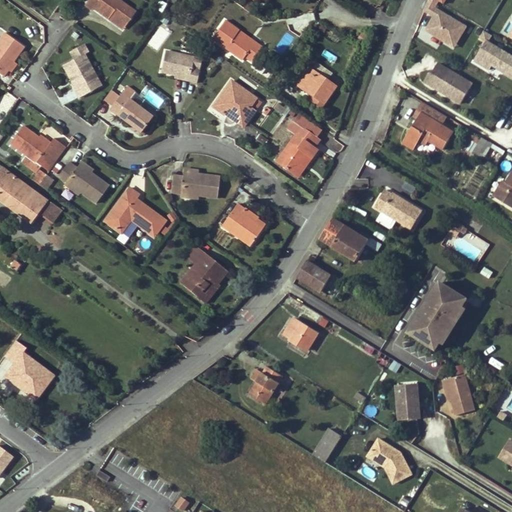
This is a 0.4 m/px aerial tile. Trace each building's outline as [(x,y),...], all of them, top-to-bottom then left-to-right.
[(119,0),(88,0),(85,5),(92,11),(94,8),(109,19),(111,16),(125,26),(136,12),(119,0)] [(436,0),(429,0),(425,11),(435,17),(426,31),(455,48),(472,21),(448,7),(436,0)] [(255,5),(250,1),(245,8),(250,11),(255,5)] [(125,26),(111,16),(109,19),(123,29),(125,26)] [(212,38),(242,60),(245,57),(252,62),(262,47),(255,42),(252,45),(237,34),(239,31),(225,20),(212,38)] [(237,34),(252,45),(255,42),(239,31),(237,34)] [(3,33),(0,36),(0,73),(3,76),(8,69),(5,67),(10,60),(13,62),(24,47),(3,33)] [(511,53),(488,39),(476,59),(492,68),(494,63),(511,74),(511,53)] [(70,52),(74,60),(64,65),(73,80),(74,79),(79,88),(76,90),(80,98),(103,86),(85,54),(89,51),(85,44),(70,52)] [(166,51),(161,71),(175,74),(189,77),(189,80),(197,82),(200,69),(192,68),(195,58),(166,51)] [(468,81),(433,60),(426,71),(424,70),(419,78),(443,93),(444,90),(447,93),(446,95),(456,101),(468,81)] [(266,68),(256,61),(252,67),(261,74),(266,68)] [(296,64),(292,61),(285,70),(288,72),(289,70),(291,71),(296,64)] [(308,67),(296,84),(303,89),(309,94),(314,97),(310,103),(319,109),(335,86),(308,67)] [(235,83),(216,110),(227,118),(228,117),(230,114),(237,119),(235,122),(242,128),(256,109),(251,105),(256,99),(235,83)] [(149,92),(146,99),(158,105),(162,98),(149,92)] [(152,116),(122,94),(110,110),(129,124),(131,122),(135,125),(133,127),(140,132),(152,116)] [(314,97),(309,94),(305,99),(310,103),(314,97)] [(256,99),(251,105),(256,109),(260,102),(256,99)] [(423,113),(419,120),(420,121),(416,127),(415,126),(405,142),(415,149),(421,141),(427,145),(429,141),(444,150),(454,132),(444,125),(448,117),(424,102),(418,111),(423,113)] [(414,117),(419,120),(423,113),(418,111),(414,117)] [(237,119),(230,114),(228,117),(235,122),(237,119)] [(301,126),(316,137),(322,129),(307,119),(301,126)] [(295,135),(276,161),(295,175),(308,156),(311,158),(317,150),(314,147),(320,140),(316,137),(301,126),(293,120),(287,129),(295,135)] [(21,127),(9,144),(22,154),(34,164),(42,169),(60,144),(53,139),(49,144),(47,147),(38,139),(21,127)] [(490,142),(471,130),(462,145),(481,157),(490,142)] [(47,147),(49,144),(40,136),(38,139),(47,147)] [(47,174),(66,148),(60,144),(42,169),(47,174)] [(34,164),(22,154),(17,160),(30,170),(34,164)] [(298,177),(311,158),(308,156),(295,175),(298,177)] [(78,164),(90,173),(93,170),(80,161),(78,164)] [(80,192),(95,204),(108,186),(90,173),(78,164),(75,168),(68,163),(58,176),(65,182),(80,192)] [(0,164),(0,200),(31,223),(39,212),(53,223),(62,210),(51,202),(50,204),(46,201),(47,200),(2,168),(3,167),(0,164)] [(33,179),(39,184),(46,175),(40,170),(33,179)] [(220,178),(199,176),(184,174),(183,178),(173,178),(171,194),(182,195),(199,197),(218,199),(220,178)] [(46,189),(54,180),(46,175),(39,184),(46,189)] [(511,175),(507,183),(503,180),(494,196),(511,207),(511,175)] [(63,185),(78,195),(80,192),(65,182),(63,185)] [(105,222),(121,233),(130,221),(136,225),(153,237),(165,221),(141,204),(139,206),(133,202),(135,199),(138,195),(129,188),(105,222)] [(392,194),(385,190),(375,207),(385,212),(412,229),(423,210),(409,202),(408,204),(404,201),(405,199),(393,192),(392,194)] [(238,204),(222,226),(251,247),(264,228),(255,222),(242,213),(245,209),(238,204)] [(242,213),(255,222),(258,219),(259,217),(246,207),(245,209),(242,213)] [(363,233),(362,235),(333,218),(321,238),(357,260),(368,244),(378,250),(382,244),(363,233)] [(266,225),(258,219),(255,222),(264,228),(266,225)] [(449,234),(455,238),(458,232),(463,235),(467,228),(456,222),(449,234)] [(274,236),(264,228),(251,247),(261,254),(274,236)] [(180,283),(197,296),(208,283),(207,282),(210,278),(216,283),(227,270),(204,252),(203,254),(194,247),(187,257),(195,264),(180,283)] [(16,271),(20,264),(14,260),(10,267),(16,271)] [(322,292),(331,275),(307,261),(298,277),(322,292)] [(484,268),(481,274),(489,279),(493,273),(484,268)] [(219,285),(216,283),(210,278),(207,282),(208,283),(197,296),(205,302),(219,285)] [(428,303),(432,305),(426,315),(422,313),(409,332),(436,349),(441,341),(440,339),(447,327),(450,327),(453,322),(453,319),(460,308),(462,307),(467,299),(441,283),(428,303)] [(428,303),(422,313),(426,315),(432,305),(428,303)] [(440,339),(441,341),(444,343),(466,309),(462,307),(460,308),(453,319),(453,322),(450,327),(447,327),(440,339)] [(339,326),(321,314),(315,324),(333,335),(339,326)] [(307,350),(318,333),(295,319),(285,335),(292,339),(291,340),(307,350)] [(3,356),(13,364),(22,352),(23,353),(26,348),(16,340),(3,356)] [(391,358),(376,348),(373,353),(388,363),(391,358)] [(19,387),(36,399),(52,376),(39,367),(38,369),(34,366),(37,363),(23,353),(22,352),(13,364),(6,374),(20,385),(19,387)] [(38,369),(39,367),(52,376),(53,375),(37,363),(34,366),(38,369)] [(464,365),(454,366),(454,374),(465,374),(464,365)] [(262,372),(249,393),(267,404),(280,383),(279,382),(282,376),(267,366),(263,373),(262,372)] [(4,376),(19,387),(20,385),(6,374),(4,376)] [(466,374),(444,381),(447,389),(450,388),(454,400),(459,415),(477,409),(466,374)] [(398,384),(400,420),(421,418),(418,383),(398,384)] [(497,408),(511,415),(511,384),(509,383),(497,408)] [(363,403),(367,397),(358,391),(354,397),(363,403)] [(329,457),(342,436),(330,428),(316,449),(329,457)] [(379,439),(369,454),(383,462),(394,484),(413,474),(404,457),(401,459),(399,456),(401,452),(379,439)] [(500,456),(511,463),(511,439),(500,456)] [(0,475),(13,458),(0,448),(0,475)] [(369,454),(368,456),(381,465),(383,462),(369,454)] [(181,497),(176,505),(183,510),(189,503),(181,497)]
